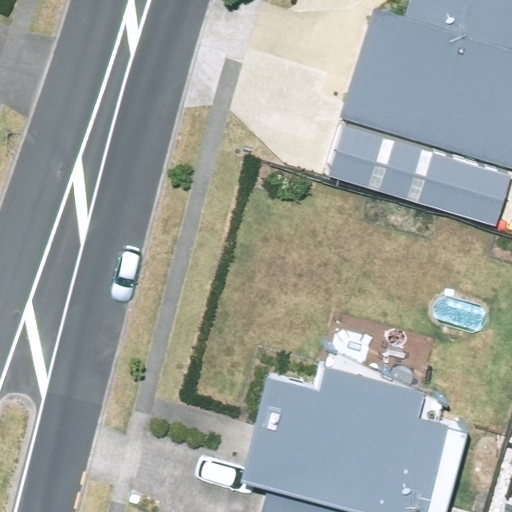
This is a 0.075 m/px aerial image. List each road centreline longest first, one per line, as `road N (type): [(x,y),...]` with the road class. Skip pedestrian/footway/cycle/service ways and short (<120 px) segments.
road 1 (tertiary): [(182,0),(46,511)]
road 2 (tertiary): [(0,292),(100,0)]
